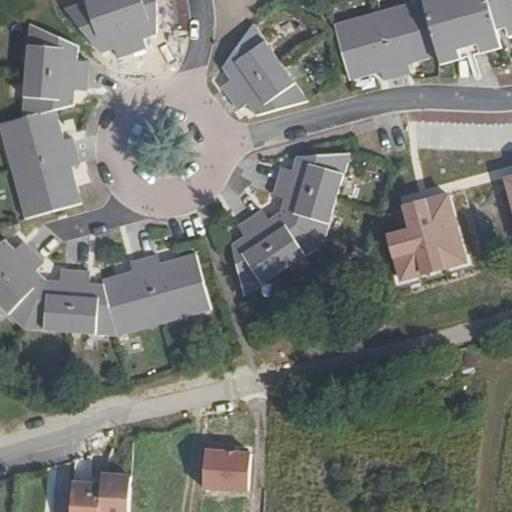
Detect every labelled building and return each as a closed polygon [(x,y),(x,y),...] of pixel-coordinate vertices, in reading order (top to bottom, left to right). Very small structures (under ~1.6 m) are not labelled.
[(160,33),(159,0),(110,0),(74,13),(105,53),(118,48),(122,59),(150,49),(147,38),(160,33)] [(511,0),(427,0),(428,2),(443,57),(446,66),(506,48),(501,31),(510,29),(511,35),(511,0)] [(414,65),(443,57),(428,2),(342,26),(355,81),(385,73),(387,81),(416,73),(414,65)] [(28,122),(60,112),(78,107),(80,93),(91,94),(93,65),(82,64),(83,51),(32,27),(28,122)] [(259,115),(308,101),(254,27),(224,68),(233,79),(223,86),(240,110),(251,103),(259,115)] [(68,144),(60,112),(28,122),(3,128),(30,220),(86,206),(76,170),(84,169),(79,141),(68,144)] [(238,245),(251,298),(326,247),(355,156),(302,159),(297,171),(287,169),(277,197),(288,200),(285,215),(273,221),(267,212),(244,229),(249,238),(238,245)] [(511,176),(503,179),(511,211),(511,176)] [(450,195),(404,208),(409,227),(388,232),(402,281),(468,263),(450,195)] [(0,298),(32,325),(50,282),(41,275),(47,264),(27,245),(17,255),(8,246),(0,249),(0,298)] [(106,282),(108,286),(121,333),(122,338),(218,312),(201,257),(167,266),(165,257),(136,265),(137,274),(106,282)] [(121,333),(108,286),(94,286),(94,275),(65,273),(63,284),(50,282),(32,325),(121,333)] [(251,452),(205,449),(202,492),(248,495),(251,452)] [(103,488),(75,486),(73,511),(130,511),(132,479),(104,477),(103,488)]
